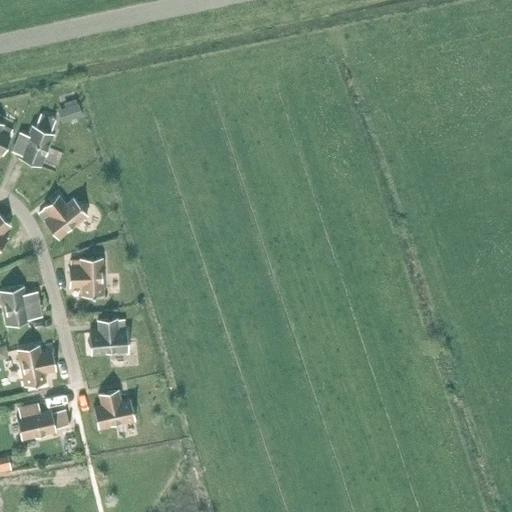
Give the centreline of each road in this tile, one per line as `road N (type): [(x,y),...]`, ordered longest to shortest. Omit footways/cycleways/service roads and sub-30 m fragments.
road 1 (unclassified): [(0,45),(213,0)]
road 2 (unclassified): [(0,197),(25,218),(78,389)]
